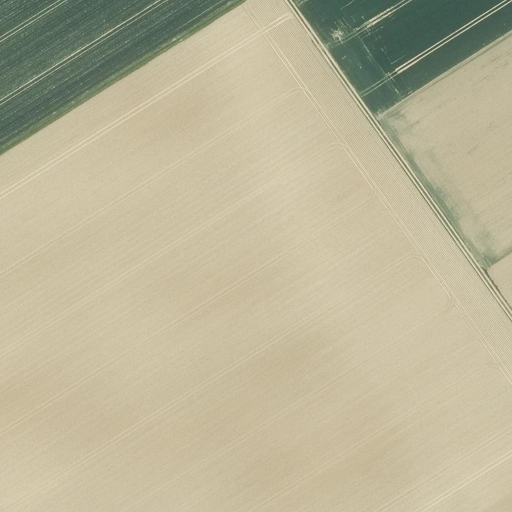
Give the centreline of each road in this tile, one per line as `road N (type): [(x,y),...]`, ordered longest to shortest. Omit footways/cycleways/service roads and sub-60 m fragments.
road 1 (track): [(242,0),(0,153)]
road 2 (track): [(511,322),(388,146)]
road 3 (track): [(285,0),(388,146)]
